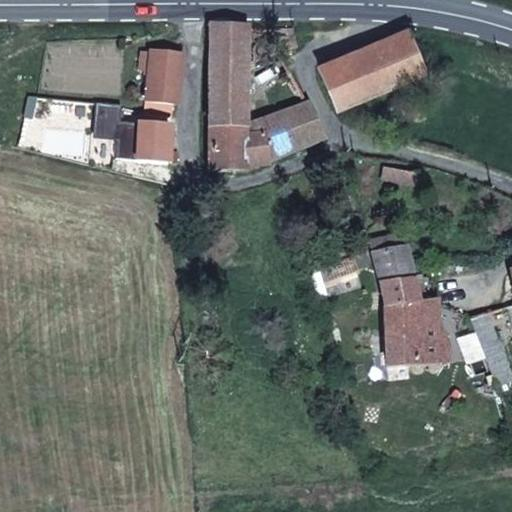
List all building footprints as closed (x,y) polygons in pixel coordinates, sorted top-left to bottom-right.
[(245,173),(291,154),(288,129),(242,130),(242,122),(244,27),(210,25),(208,173),(245,173)] [(297,47),(293,29),(274,29),(281,52),(297,47)] [(337,108),(424,71),(406,30),(319,67),(337,108)] [(176,106),(182,56),(151,52),(146,102),(173,105),(176,106)] [(308,104),(242,122),(242,130),(288,129),(291,154),(324,140),(308,104)] [(169,152),(170,127),(117,126),(115,161),(169,165),(169,161),(169,152)] [(420,176),(384,169),(382,180),(418,187),(419,183),(423,184),(424,178),(420,177),(420,176)] [(413,280),(413,278),(408,258),(406,248),(394,237),(370,243),(380,285),(413,280)] [(420,276),(413,278),(413,280),(415,285),(424,283),(422,276),(420,276)] [(415,285),(413,280),(380,285),(384,308),(387,368),(449,364),(447,344),(438,323),(417,324),(419,304),(415,285)] [(426,303),(419,304),(417,324),(438,323),(437,302),(426,303)] [(470,319),(496,388),(511,382),(511,378),(487,314),(470,319)]
